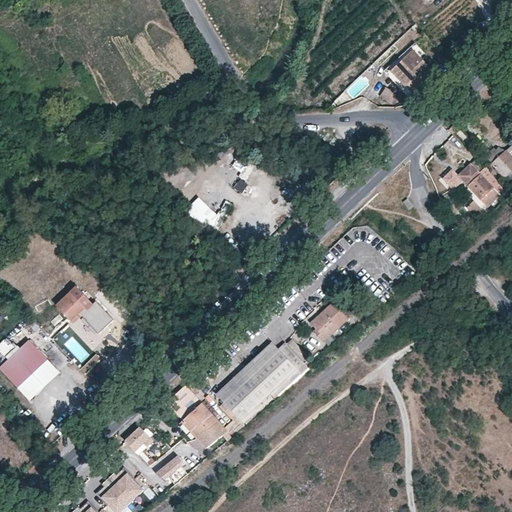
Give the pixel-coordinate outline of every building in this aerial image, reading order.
[(509,3),(506,0),(500,0),(494,6),(494,7),(499,13),(509,3)] [(433,71),(414,50),(393,71),(411,91),(433,71)] [(214,74),(207,77),(211,86),(218,83),(214,74)] [(386,87),(381,96),(391,103),(395,96),(391,90),(386,87)] [(449,131),(452,135),(459,129),(454,125),(449,131)] [(506,152),(498,148),(488,158),(489,161),(492,164),(506,152)] [(510,183),(511,181),(511,158),(506,152),(492,164),(510,183)] [(481,154),(471,163),(476,169),(484,161),(481,154)] [(239,192),(255,167),(236,155),(228,168),(238,174),(231,186),(239,192)] [(463,181),(488,207),(500,195),(504,200),(509,194),(486,169),(484,161),(476,169),(471,163),(458,175),(458,176),(463,181)] [(458,176),(458,175),(453,169),(443,178),(454,190),(463,181),(458,176)] [(182,193),(194,187),(192,181),(179,187),(182,193)] [(194,196),(184,210),(214,232),(233,205),(225,199),(216,211),(194,196)] [(408,198),(404,201),(409,208),(414,205),(408,198)] [(477,218),(484,212),(474,201),(467,206),(477,218)] [(56,304),(72,321),(77,315),(80,318),(82,315),(93,304),(76,286),(56,304)] [(93,304),(82,315),(99,333),(114,319),(96,301),(93,304)] [(314,332),(324,342),(347,320),(333,304),(312,324),(317,330),(314,332)] [(2,349),(2,350),(0,352),(0,357),(1,359),(0,360),(0,366),(1,368),(23,347),(16,341),(13,343),(9,340),(6,342),(7,343),(2,349)] [(1,368),(20,388),(48,361),(29,341),(23,347),(1,368)] [(252,360),(259,367),(278,349),(270,342),(252,360)] [(237,416),(242,421),(282,384),(287,389),(302,374),(297,370),(304,363),(284,343),(278,349),(259,367),(223,401),(237,416)] [(81,369),(86,374),(102,358),(97,353),(81,369)] [(216,393),(223,401),(259,367),(252,360),(216,393)] [(48,361),(20,388),(32,400),(60,373),(48,361)] [(198,438),(208,429),(210,431),(220,422),(202,403),(183,422),(198,438)] [(242,421),(237,416),(225,428),(227,431),(228,432),(231,435),(243,423),(242,421)] [(140,456),(154,441),(150,438),(157,432),(147,422),(141,428),(126,442),(140,456)] [(223,434),(227,431),(225,428),(220,422),(210,431),(208,429),(198,438),(206,448),(223,434)] [(233,437),(231,435),(228,432),(227,431),(223,434),(228,441),(233,437)] [(180,439),(172,449),(182,457),(190,448),(180,439)] [(170,450),(151,467),(155,471),(174,454),(170,450)] [(157,474),(164,482),(169,477),(176,485),(188,474),(182,466),(185,464),(178,456),(157,474)] [(144,491),(124,469),(118,475),(115,473),(109,478),(131,503),(144,491)] [(121,511),(131,503),(109,478),(102,484),(105,487),(98,493),(115,511),(121,511)] [(96,511),(88,502),(81,508),(79,506),(72,511),(96,511)]
